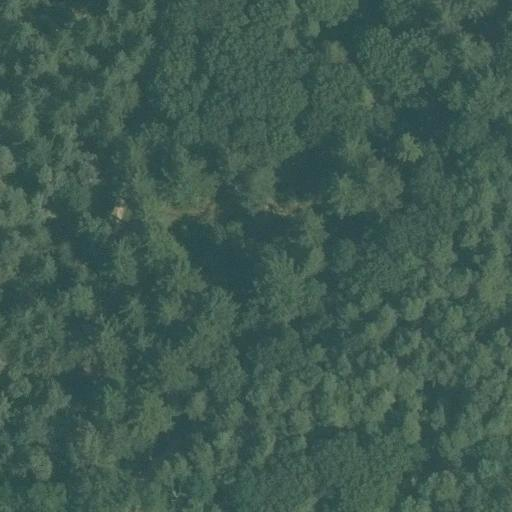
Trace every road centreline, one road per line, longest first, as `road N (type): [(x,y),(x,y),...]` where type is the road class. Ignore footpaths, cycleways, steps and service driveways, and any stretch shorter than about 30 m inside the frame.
road 1 (track): [(110,511),(511,116)]
road 2 (track): [(249,511),(511,468)]
